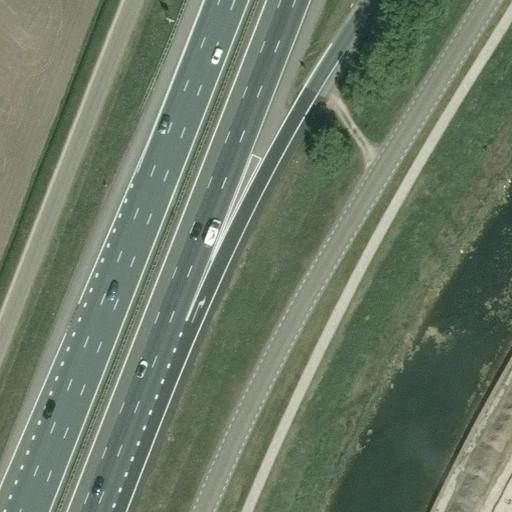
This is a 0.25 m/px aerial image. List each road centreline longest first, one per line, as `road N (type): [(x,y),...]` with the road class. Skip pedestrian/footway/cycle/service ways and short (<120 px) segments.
road 1 (unclassified): [(203,511),(288,328),(489,0)]
road 2 (motorway): [(225,0),(26,511)]
road 3 (motorway): [(165,319),(370,0)]
road 4 (unclassified): [(0,339),(132,0)]
road 5 (motorway): [(165,319),(289,0)]
road 6 (motorway): [(90,511),(165,319)]
